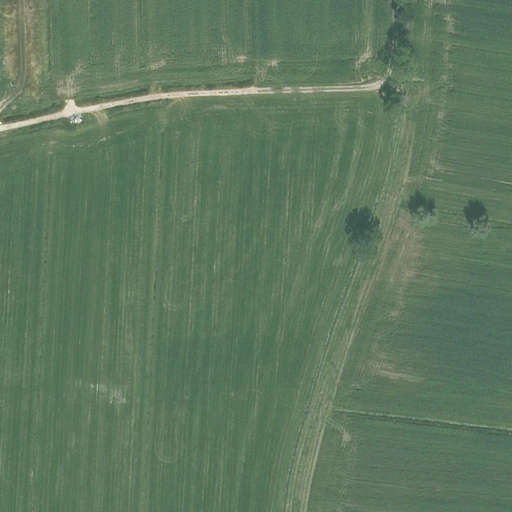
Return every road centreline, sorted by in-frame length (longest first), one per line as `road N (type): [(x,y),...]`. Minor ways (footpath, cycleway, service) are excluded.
road 1 (track): [(0,128),(169,93),(379,86),(393,67),(396,0)]
road 2 (track): [(383,81),(407,94),(389,196),(298,454),(289,511)]
